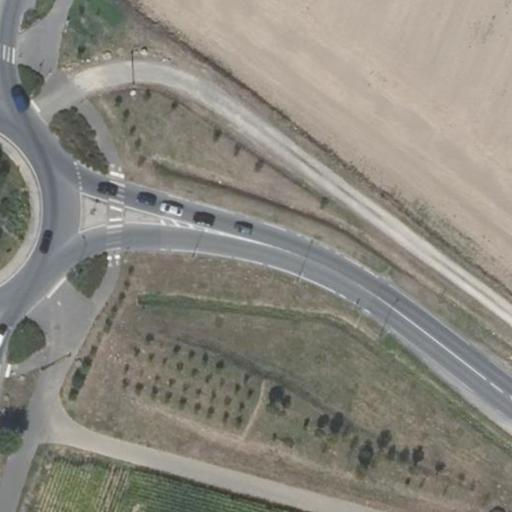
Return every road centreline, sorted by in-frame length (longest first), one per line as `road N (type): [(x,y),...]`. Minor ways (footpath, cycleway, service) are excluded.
road 1 (track): [(30,131),(70,94),(119,72),(185,80),(511,317)]
road 2 (secondary): [(511,399),(354,281),(271,245)]
road 3 (secondary): [(271,245),(97,187),(46,150)]
road 4 (secondary): [(46,271),(116,232),(271,245)]
road 5 (secondary): [(25,126),(2,70),(8,0)]
road 6 (secondary): [(46,271),(64,211),(46,150)]
